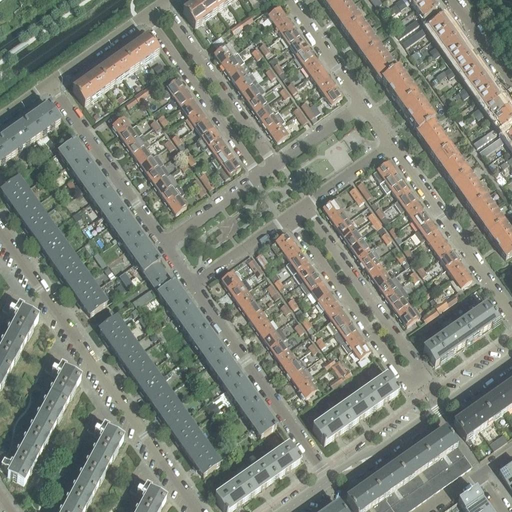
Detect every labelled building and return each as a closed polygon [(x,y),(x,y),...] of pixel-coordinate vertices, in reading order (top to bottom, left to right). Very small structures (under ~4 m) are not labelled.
[(195,32),(217,16),(205,0),(203,0),(196,6),(195,5),(192,7),(193,8),(183,15),(195,32)] [(205,0),(217,16),(239,0),(238,0),(205,0)] [(319,0),(326,10),(339,0),(319,0)] [(360,24),(351,11),(343,0),(339,0),(326,10),(344,35),(360,24)] [(406,0),(415,13),(429,4),(426,0),(406,0)] [(251,8),(255,13),(261,9),(258,4),(251,8)] [(434,11),(429,4),(415,13),(420,20),(396,37),(400,43),(420,28),(419,27),(436,15),(437,15),(439,13),(436,9),(434,11)] [(406,9),(404,6),(404,5),(397,10),(400,14),(406,9)] [(286,22),(283,18),(278,12),(267,20),(271,26),(268,29),(271,33),(274,30),(286,22)] [(243,31),(252,24),(249,19),(240,26),(241,28),(243,31)] [(445,22),(443,19),(442,19),(440,21),(428,31),(435,41),(449,32),(443,24),(445,22)] [(293,32),(290,28),(286,22),(274,30),(281,40),(293,32)] [(372,30),(367,34),(360,24),(344,35),(361,60),(378,48),(370,38),(375,34),(372,30)] [(243,31),(241,28),(240,26),(230,32),(233,37),(243,31)] [(299,42),(294,34),(293,32),(281,40),(288,50),(299,42)] [(454,39),(449,32),(435,41),(442,51),(438,54),(431,59),(434,62),(444,54),(449,61),(463,52),(457,44),(459,43),(456,38),(454,39)] [(426,38),(424,33),(423,33),(403,47),(406,52),(426,38)] [(134,75),(158,57),(146,41),(135,49),(135,48),(132,50),(133,50),(122,58),(134,75)] [(307,52),(304,48),(299,42),(288,50),(295,60),(307,52)] [(221,68),(232,60),(235,58),(228,48),(214,58),(221,68)] [(396,74),(387,61),(378,48),(361,60),(380,85),(396,74)] [(313,61),(308,53),(307,52),(295,60),(302,69),(313,61)] [(468,59),(463,53),(463,52),(449,61),(464,82),(477,72),(472,64),(474,63),(470,58),(468,59)] [(109,92),(134,75),(122,58),(111,66),(110,65),(108,67),(108,68),(97,76),(109,92)] [(228,78),(239,71),(232,60),(221,68),(228,78)] [(320,71),(317,67),(313,61),(302,69),(309,79),(320,71)] [(165,74),(159,67),(153,71),(159,79),(165,74)] [(235,88),(251,76),(244,67),(239,71),(228,78),(235,88)] [(327,81),(321,73),(320,71),(309,79),(316,89),(327,81)] [(450,71),(444,76),(446,79),(449,83),(455,78),(450,71)] [(483,80),(478,73),(477,72),(464,82),(468,88),(458,96),(460,99),(467,95),(471,92),(473,95),(478,102),(492,93),(486,85),(488,83),(485,78),(483,80)] [(410,80),(405,84),(397,73),(396,74),(380,85),(380,86),(381,85),(386,92),(385,92),(393,104),(394,103),(399,110),(415,99),(408,88),(413,84),(410,80)] [(439,84),(446,79),(444,76),(443,75),(436,80),(436,81),(438,84),(439,84)] [(85,109),(109,92),(97,76),(73,93),(85,109)] [(242,98),(258,86),(251,76),(235,88),(242,98)] [(334,91),(331,87),(327,81),(316,89),(323,99),(334,91)] [(184,95),(177,84),(166,92),(164,94),(163,96),(166,100),(169,100),(170,99),(173,102),(184,95)] [(248,107),(259,100),(265,96),(258,86),(242,98),(248,107)] [(146,100),(155,93),(152,88),(142,95),(146,100)] [(341,101),(335,93),(334,91),(323,99),(330,109),(330,108),(333,112),(337,108),(335,105),(341,101)] [(497,100),(492,93),(478,102),(483,109),(472,117),(475,120),(482,115),(485,112),(493,123),(506,113),(501,105),(503,104),(499,99),(497,100)] [(137,106),(146,100),(142,95),(133,101),(137,106)] [(191,104),(184,95),(173,102),(172,103),(172,106),(174,109),(177,109),(178,109),(180,112),(191,104)] [(433,125),(424,112),(415,99),(399,110),(404,117),(403,118),(411,129),(412,128),(417,135),(416,137),(432,126),(433,125)] [(255,117),(266,110),(259,100),(248,107),(255,117)] [(127,113),(137,106),(133,101),(124,108),(127,113)] [(198,114),(192,106),(191,104),(180,112),(187,121),(198,114)] [(51,113),(52,112),(50,110),(24,127),(36,143),(60,126),(51,113)] [(262,127),(273,120),(266,110),(255,117),(262,127)] [(309,122),(314,119),(308,110),(303,113),(309,122)] [(511,120),(511,121),(507,114),(506,113),(493,123),(497,129),(473,146),(477,152),(498,138),(496,136),(500,133),(500,134),(511,125),(511,120)] [(205,124),(202,120),(198,114),(187,121),(184,123),(191,133),(194,131),(194,132),(205,124)] [(302,128),(306,124),(300,115),(295,119),(302,128)] [(477,123),(484,118),(482,115),(475,120),(477,123)] [(269,137),(280,130),(273,120),(262,127),(269,137)] [(120,140),(130,133),(123,123),(113,130),(120,140)] [(212,134),(206,125),(205,124),(194,132),(200,141),(201,141),(212,134)] [(449,150),(441,138),(432,126),(416,137),(433,161),(449,150)] [(0,145),(11,161),(36,143),(24,127),(0,144),(0,145)] [(130,133),(120,140),(127,150),(142,139),(135,129),(130,133)] [(276,147),(287,139),(280,130),(269,137),(276,147)] [(219,143),(216,139),(212,134),(201,141),(200,141),(197,143),(198,144),(197,145),(203,153),(205,152),(205,153),(219,143)] [(511,134),(501,142),(500,140),(479,155),(484,161),(508,144),(511,150),(511,134)] [(142,139),(127,150),(134,160),(144,152),(149,149),(142,139)] [(226,153),(220,145),(219,143),(205,153),(208,157),(211,155),(215,161),(226,153)] [(82,155),(76,147),(74,144),(71,146),(72,147),(59,156),(76,181),(92,170),(84,159),(85,158),(83,154),(82,155)] [(0,168),(11,161),(0,145),(0,168)] [(464,156),(457,161),(449,150),(433,161),(451,186),(467,175),(460,165),(466,160),(464,156)] [(140,169),(151,162),(144,152),(134,160),(140,169)] [(233,163),(230,159),(226,153),(215,161),(222,171),(233,163)] [(158,172),(151,162),(140,169),(147,179),(158,172)] [(240,173),(234,165),(233,163),(222,171),(229,181),(240,173)] [(395,176),(392,172),(387,166),(376,174),(383,184),(395,176)] [(99,179),(93,171),(92,170),(76,181),(93,204),(109,193),(102,183),(102,182),(100,178),(99,179)] [(165,182),(162,178),(158,172),(147,179),(155,189),(165,182)] [(477,189),(474,185),(467,175),(451,186),(469,212),(485,200),(477,189)] [(383,184),(378,188),(385,198),(390,194),(402,186),(395,176),(383,184)] [(161,199),(171,192),(177,188),(170,178),(165,182),(155,189),(161,199)] [(36,208),(27,195),(18,182),(1,194),(8,203),(6,204),(10,210),(12,209),(19,219),(36,208)] [(213,191),(207,182),(202,185),(208,194),(213,191)] [(363,199),(369,195),(362,185),(356,189),(363,199)] [(409,196),(406,192),(402,186),(390,194),(397,204),(409,196)] [(200,200),(205,196),(199,187),(194,191),(200,200)] [(168,209),(178,201),(171,192),(161,199),(168,209)] [(356,204),(360,201),(354,192),(350,195),(356,204)] [(116,203),(111,196),(109,193),(93,204),(110,228),(126,217),(119,208),(120,207),(117,203),(116,203)] [(416,206),(410,197),(409,196),(397,204),(404,214),(416,206)] [(502,225),(494,213),(485,200),(469,212),(486,237),(502,225)] [(175,218),(185,211),(178,201),(168,209),(175,218)] [(322,213),(329,223),(340,215),(345,211),(338,202),(334,205),(331,201),(324,206),(327,210),(322,213)] [(423,216),(420,212),(416,206),(404,214),(411,224),(423,216)] [(53,232),(45,220),(36,208),(19,219),(26,229),(25,230),(28,234),(29,233),(37,244),(53,232)] [(347,225),(340,215),(329,223),(336,233),(347,225)] [(77,216),(73,219),(77,225),(82,222),(77,216)] [(430,226),(423,217),(423,216),(411,224),(418,233),(430,226)] [(133,227),(128,220),(126,217),(110,228),(127,253),(143,242),(136,231),(137,231),(134,227),(133,227)] [(381,230),(377,224),(374,220),(370,223),(377,233),(381,230)] [(343,242),(354,234),(347,225),(336,233),(343,242)] [(511,234),(510,236),(502,225),(486,237),(505,262),(511,256),(511,234)] [(436,235),(433,230),(430,226),(418,233),(425,243),(436,235)] [(388,240),(385,236),(381,230),(377,233),(384,243),(388,240)] [(71,257),(53,232),(37,244),(44,254),(43,255),(46,260),(47,259),(54,269),(71,257)] [(350,252),(361,244),(365,241),(364,239),(360,239),(358,240),(354,234),(343,242),(350,252)] [(443,245),(438,237),(436,235),(425,243),(432,253),(443,245)] [(293,249),(291,245),(286,238),(271,249),(278,259),(282,256),(282,257),(293,249)] [(150,252),(145,244),(143,242),(127,253),(145,277),(158,268),(161,266),(153,256),(154,255),(151,251),(150,252)] [(357,262),(368,254),(361,244),(350,252),(357,262)] [(450,255),(447,251),(443,245),(432,253),(439,263),(450,255)] [(300,259),(294,250),(293,249),(282,257),(289,266),(300,259)] [(364,272),(375,264),(380,261),(373,251),(368,254),(357,262),(364,272)] [(97,255),(93,259),(97,265),(102,262),(97,255)] [(457,265),(451,256),(450,255),(439,263),(446,272),(457,265)] [(88,282),(80,270),(71,257),(54,269),(62,279),(60,280),(63,284),(65,283),(72,294),(88,282)] [(266,269),(265,268),(258,259),(255,261),(263,271),(266,269)] [(307,268),(304,264),(300,259),(289,266),(296,276),(307,268)] [(256,274),(259,272),(253,263),(249,265),(256,274)] [(371,282),(382,274),(375,264),(364,272),(371,282)] [(464,274),(461,270),(457,265),(446,272),(453,282),(464,274)] [(165,277),(162,273),(158,268),(145,277),(152,286),(159,295),(171,287),(171,286),(171,285),(170,282),(169,283),(165,277)] [(300,288),(314,278),(307,268),(296,276),(293,279),(300,288)] [(240,278),(237,274),(235,274),(231,277),(231,276),(221,283),(229,293),(238,286),(236,283),(240,280),(240,278)] [(378,291),(389,284),(382,274),(371,282),(378,291)] [(471,284),(465,276),(464,274),(453,282),(460,292),(471,284)] [(125,276),(119,280),(125,289),(127,292),(133,288),(131,285),(125,276)] [(276,284),(279,282),(275,276),(270,280),(277,290),(279,288),(276,284)] [(321,288),(318,284),(314,278),(300,288),(299,289),(306,298),(310,295),(321,288)] [(106,307),(98,295),(88,282),(72,294),(79,304),(78,305),(81,309),(82,308),(90,319),(106,307)] [(242,291),(245,289),(241,284),(238,286),(229,293),(235,303),(245,296),(242,291)] [(385,301),(396,293),(389,284),(378,291),(385,301)] [(181,295),(176,288),(174,285),(171,287),(159,295),(158,296),(176,321),(191,309),(184,300),(185,299),(182,294),(181,295)] [(125,294),(126,294),(121,288),(115,292),(119,298),(120,298),(125,294)] [(328,298),(322,289),(321,288),(310,295),(317,305),(328,298)] [(403,303),(396,293),(385,301),(392,311),(403,303)] [(447,310),(464,298),(461,293),(453,298),(444,305),(447,310)] [(138,311),(153,300),(149,294),(134,305),(138,311)] [(243,313),(252,306),(245,296),(235,303),(243,313)] [(335,307),(332,303),(328,298),(317,305),(324,315),(335,307)] [(25,309),(9,301),(8,300),(2,313),(17,321),(7,341),(10,343),(23,350),(38,322),(22,313),(23,311),(24,311),(25,309)] [(410,313),(403,303),(392,311),(399,321),(410,313)] [(447,310),(444,305),(442,303),(432,310),(434,312),(437,317),(447,310)] [(259,316),(252,306),(243,313),(249,322),(259,316)] [(342,317),(336,309),(335,307),(324,315),(331,325),(342,317)] [(198,319),(193,313),(191,309),(176,321),(193,345),(208,333),(201,323),(202,322),(199,319),(198,319)] [(493,319),(492,318),(486,309),(460,328),(472,344),(499,325),(495,320),(494,319),(493,319)] [(144,315),(147,321),(153,317),(149,312),(144,315)] [(425,326),(437,317),(434,312),(421,321),(425,326)] [(406,331),(417,323),(410,313),(399,321),(406,331)] [(256,332),(266,325),(259,316),(249,322),(256,332)] [(348,327),(346,323),(342,317),(331,325),(338,334),(348,327)] [(143,319),(138,322),(141,327),(146,323),(143,319)] [(134,346),(125,334),(116,321),(100,332),(107,343),(106,344),(108,348),(110,347),(118,358),(134,346)] [(266,325),(256,332),(263,342),(273,335),(277,333),(271,324),(267,327),(266,325)] [(348,327),(338,334),(334,337),(341,347),(345,344),(355,337),(348,327)] [(446,362),(472,344),(460,328),(434,346),(446,362)] [(215,343),(211,337),(208,333),(193,345),(210,369),(226,358),(218,348),(219,347),(216,343),(215,343)] [(270,352),(280,345),(273,335),(263,342),(270,352)] [(362,346),(360,342),(355,337),(345,344),(352,354),(362,346)] [(23,350),(10,343),(7,341),(0,353),(0,369),(10,374),(23,350)] [(277,362),(287,355),(280,345),(270,352),(277,362)] [(152,371),(135,348),(134,346),(118,358),(125,368),(123,369),(126,373),(127,372),(135,383),(152,371)] [(369,356),(363,348),(362,346),(352,354),(359,364),(369,356)] [(435,370),(446,362),(434,346),(423,354),(429,362),(430,364),(430,365),(433,369),(434,369),(435,370)] [(284,371),(294,365),(287,355),(277,362),(284,371)] [(233,368),(228,361),(226,358),(210,369),(227,393),(243,382),(236,372),(237,371),(234,367),(233,368)] [(67,369),(52,361),(51,360),(44,373),(60,382),(49,402),(52,403),(65,410),(81,382),(65,373),(66,371),(67,369)] [(291,381),(301,374),(294,365),(284,371),(291,381)] [(0,392),(10,374),(0,369),(0,392)] [(169,396),(160,384),(152,371),(135,383),(142,393),(141,394),(144,398),(145,397),(153,408),(169,396)] [(344,383),(351,378),(347,373),(342,377),(338,380),(341,385),(344,383)] [(308,384),(301,375),(301,374),(291,381),(298,391),(308,384)] [(339,386),(341,385),(338,380),(328,387),(331,392),(339,386)] [(396,393),(392,387),(387,380),(362,397),(374,413),(398,395),(397,393),(396,393)] [(250,392),(245,385),(243,382),(227,393),(244,417),(260,406),(253,396),(254,395),(251,391),(250,392)] [(341,385),(339,386),(343,391),(348,388),(344,383),(341,385)] [(305,401),(315,394),(308,384),(298,391),(305,401)] [(493,424),(511,410),(511,392),(508,388),(481,407),(493,424)] [(187,421),(178,409),(169,396),(153,408),(160,418),(158,419),(161,423),(162,422),(170,433),(187,421)] [(350,430),(374,413),(362,397),(345,410),(338,414),(350,430)] [(65,410),(52,403),(49,402),(36,426),(39,428),(52,435),(65,410)] [(267,416),(262,409),(260,406),(244,417),(261,441),(274,432),(275,433),(277,431),(270,420),(271,420),(268,416),(267,416)] [(220,414),(214,407),(209,411),(214,418),(220,414)] [(469,441),(493,424),(481,407),(453,427),(459,435),(465,443),(466,443),(470,448),(473,446),(469,441)] [(324,448),(350,430),(338,414),(312,432),(322,446),(324,448)] [(110,430),(94,421),(87,434),(102,442),(92,462),(95,463),(108,471),(123,443),(107,434),(109,431),(110,430)] [(204,446),(196,434),(187,421),(170,433),(177,443),(176,444),(179,448),(180,447),(188,457),(204,446)] [(52,435),(39,428),(36,426),(23,451),(26,453),(39,460),(52,435)] [(464,459),(445,432),(432,441),(445,459),(444,460),(448,466),(450,469),(452,471),(454,474),(456,477),(458,479),(460,477),(453,467),(451,464),(456,460),(458,463),(464,459)] [(507,444),(502,437),(488,447),(493,454),(507,444)] [(444,460),(445,459),(432,441),(420,450),(439,477),(445,473),(443,470),(448,466),(444,460)] [(220,468),(212,457),(204,446),(188,457),(195,468),(194,469),(196,473),(198,472),(203,479),(220,468)] [(298,462),(289,449),(264,466),(275,482),(300,465),(298,462)] [(439,477),(420,450),(408,458),(421,477),(419,478),(424,484),(425,486),(427,489),(429,492),(431,494),(433,497),(435,495),(428,484),(426,482),(432,478),(434,481),(439,477)] [(39,460),(26,453),(23,451),(12,470),(5,466),(2,464),(0,466),(0,471),(1,472),(2,472),(9,476),(8,479),(24,488),(39,460)] [(419,478),(421,477),(408,458),(383,476),(396,494),(397,493),(401,499),(407,495),(409,498),(414,494),(420,490),(418,488),(424,484),(419,478)] [(464,459),(458,463),(466,474),(471,470),(464,459)] [(108,471),(95,463),(92,462),(79,487),(81,488),(94,495),(108,471)] [(466,474),(458,463),(453,467),(460,477),(466,474)] [(251,499),(275,482),(264,466),(240,483),(251,499)] [(511,479),(511,467),(499,476),(505,485),(511,479)] [(446,475),(445,473),(439,477),(446,487),(452,483),(450,481),(448,478),(446,475)] [(396,494),(383,476),(371,485),(390,511),(395,508),(393,505),(399,501),(401,504),(403,506),(404,509),(406,511),(410,511),(403,502),(401,499),(397,493),(396,494)] [(446,487),(439,477),(434,481),(441,491),(446,487)] [(152,490),(137,482),(136,481),(129,494),(145,502),(139,511),(160,511),(162,508),(163,508),(166,503),(150,494),(151,492),(152,490)] [(441,491),(434,481),(428,484),(435,495),(441,491)] [(233,511),(251,499),(240,483),(215,501),(222,511),(233,511)] [(389,511),(390,511),(371,485),(358,493),(371,511),(370,511),(389,511)] [(85,511),(94,495),(81,488),(79,487),(65,511),(66,511),(85,511)] [(420,490),(414,494),(422,505),(427,501),(425,498),(424,495),(422,493),(420,490)] [(358,493),(346,502),(352,511),(370,511),(371,511),(358,493)] [(489,511),(476,493),(457,506),(461,511),(489,511)] [(414,494),(409,498),(416,509),(422,505),(414,494)] [(411,511),(416,509),(409,498),(403,502),(410,511),(411,511)]
